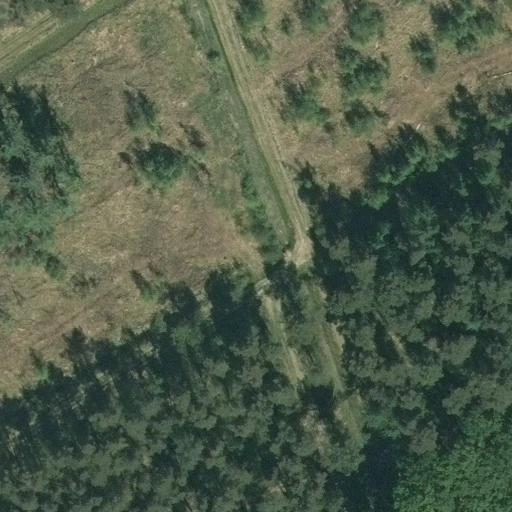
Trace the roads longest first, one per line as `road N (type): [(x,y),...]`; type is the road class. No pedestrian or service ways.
road 1 (track): [(0,424),(326,241),(511,125)]
road 2 (track): [(299,256),(203,0)]
road 3 (track): [(264,276),(351,511)]
